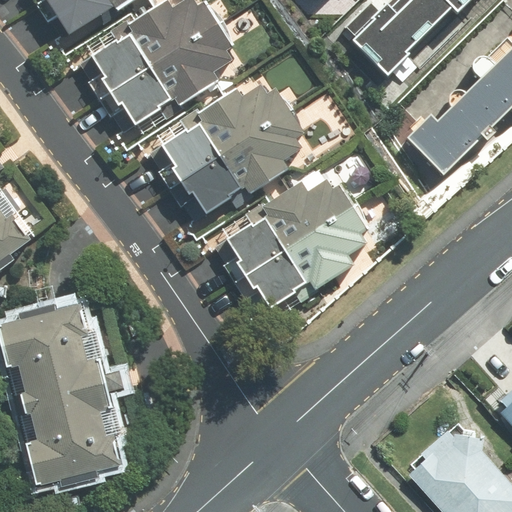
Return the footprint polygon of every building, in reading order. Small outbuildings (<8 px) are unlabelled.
[(48,0),(74,39),(134,0),(48,0)] [(315,0),(323,8),(331,0),(315,0)] [(391,0),(349,37),(380,73),(466,0),(391,0)] [(84,52),(133,131),(220,82),(233,47),(206,4),(167,2),(84,52)] [(408,138),(445,175),(511,108),(511,49),(441,120),(434,113),(408,138)] [(159,145),(208,216),(288,169),(303,135),(277,92),(238,88),(159,145)] [(213,238),(270,323),(363,261),(375,227),(331,179),(296,183),(213,238)] [(0,263),(36,237),(0,189),(0,263)] [(0,327),(0,330),(35,484),(118,467),(86,309),(0,327)] [(511,391),(501,401),(507,407),(499,415),(511,428),(511,391)] [(483,438),(455,433),(440,437),(418,457),(420,460),(403,476),(435,511),(511,511),(511,484),(481,450),(483,438)]
